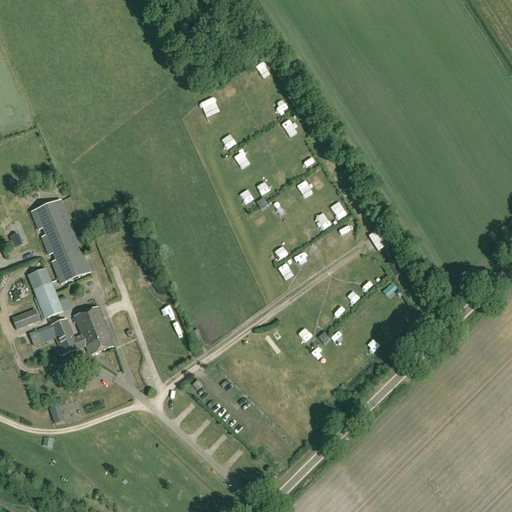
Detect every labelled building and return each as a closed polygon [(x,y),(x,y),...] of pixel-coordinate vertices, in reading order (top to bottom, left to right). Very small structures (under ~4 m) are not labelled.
[(240,102),(247,98),(237,85),(231,90),(240,102)] [(202,102),(209,117),(223,111),(216,96),(202,102)] [(281,118),(290,112),(283,102),(274,108),(281,118)] [(242,126),(249,134),(255,130),(248,121),(242,126)] [(226,139),(233,149),(241,143),(235,133),(226,139)] [(241,150),(232,156),(237,163),(246,157),(241,150)] [(278,198),(273,204),(281,211),(286,206),(278,198)] [(268,206),(263,199),(256,203),(261,210),(268,206)] [(90,274),(61,201),(31,213),(39,231),(45,229),(48,236),(42,238),(49,256),(56,253),(59,261),(52,264),(61,286),(90,274)] [(341,222),(350,217),(343,206),(334,211),(341,222)] [(313,239),(320,236),(315,225),(308,228),(313,239)] [(325,236),(330,248),(339,243),(333,232),(325,236)] [(315,257),(323,252),(317,242),(309,247),(315,257)] [(286,246),(276,249),(279,260),(289,256),(286,246)] [(287,280),(297,274),(290,261),(280,266),(287,280)] [(395,279),(399,276),(395,271),(398,269),(393,261),(387,265),(395,279)] [(63,312),(46,270),(28,277),(44,320),(63,312)] [(28,301),(29,288),(18,287),(17,300),(28,301)] [(89,357),(113,347),(98,308),(74,318),(81,336),(74,339),(78,350),(86,347),(89,357)] [(14,332),(42,321),(37,309),(9,320),(14,332)] [(78,350),(74,339),(66,321),(51,327),(51,326),(29,334),(32,341),(42,337),(44,341),(55,336),(63,356),(78,350)] [(330,339),(324,333),(318,339),(323,345),(330,339)] [(202,380),(195,383),(198,391),(205,388),(202,380)] [(55,425),(61,423),(60,419),(63,418),(59,406),(53,409),(54,412),(51,413),(55,425)]
